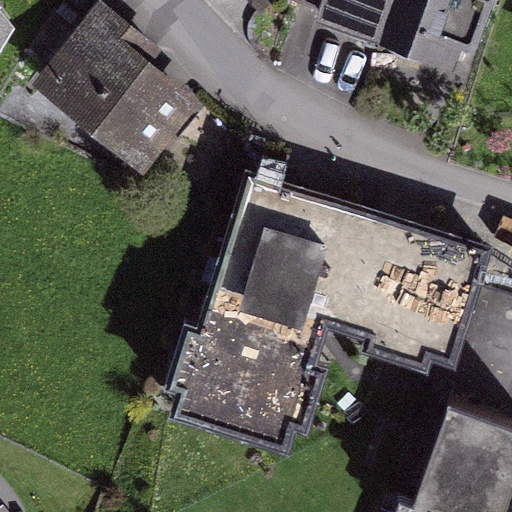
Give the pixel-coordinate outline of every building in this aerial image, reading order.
[(326,12),(330,0),(295,0),(295,1),(326,12)] [(330,0),(326,12),(325,14),(372,32),(373,30),(447,59),(456,37),(470,42),(486,0),(330,0)] [(153,49),(99,6),(73,37),(85,46),(51,89),(85,116),(83,120),(141,167),(150,156),(142,150),(185,98),(141,63),(153,49)] [(0,47),(13,26),(0,10),(0,47)] [(250,174),(216,280),(321,314),(448,354),(471,283),(482,248),(250,174)] [(511,232),(489,226),(482,248),(471,283),(511,294),(511,232)] [(281,439),(321,314),(216,280),(176,405),(281,439)] [(501,511),(511,481),(511,419),(448,396),(411,497),(425,502),(420,511),(501,511)]
